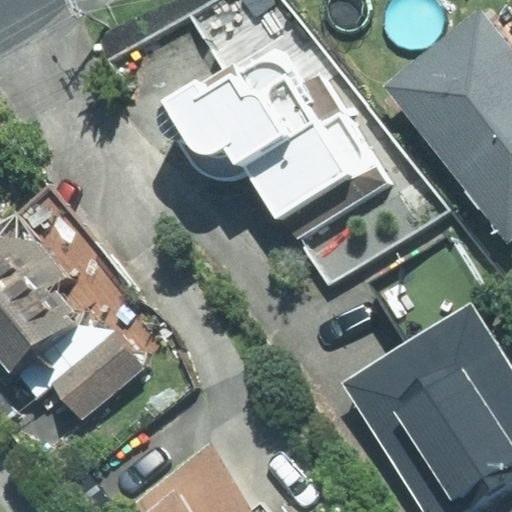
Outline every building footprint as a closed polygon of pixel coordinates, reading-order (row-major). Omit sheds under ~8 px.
[(511,39),(489,10),(392,85),(511,239),(511,39)] [(291,220),(380,165),(347,113),(330,123),(284,50),(252,70),(248,64),(168,113),(207,174),(222,165),(233,183),(258,167),(291,220)] [(51,242),(50,241),(44,241),(26,238),(17,237),(0,234),(0,361),(15,380),(91,321),(64,286),(77,276),(51,242)] [(511,348),(483,302),(353,383),(434,511),(472,511),(511,487),(511,348)] [(269,511),(217,442),(137,502),(144,511),(269,511)]
